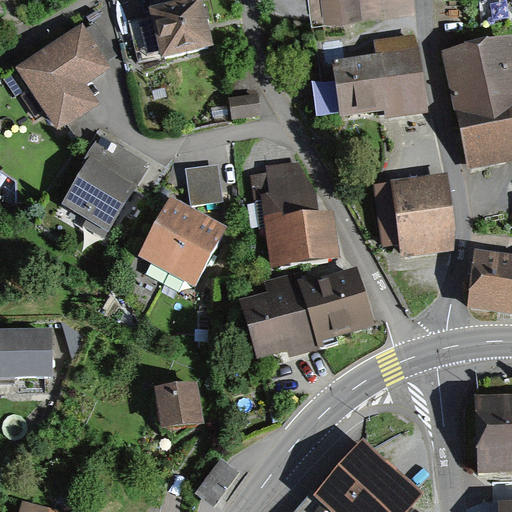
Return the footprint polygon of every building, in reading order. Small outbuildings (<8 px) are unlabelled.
[(202,0),(179,0),(150,7),(152,15),(128,21),(138,61),(160,55),(161,58),(214,45),(202,0)] [(362,21),(359,0),(321,0),(325,26),(362,21)] [(16,67),(56,128),(67,121),(97,101),(85,82),(109,66),(106,61),(116,54),(95,23),(87,28),(83,22),(16,67)] [(375,55),(334,60),(342,116),(386,109),(387,117),(429,111),(418,34),(373,41),(375,55)] [(511,36),(443,51),(467,170),(511,160),(511,36)] [(16,67),(0,77),(0,170),(18,183),(18,202),(40,208),(84,148),(67,121),(56,128),(16,67)] [(230,96),(233,118),(262,114),(259,92),(230,96)] [(101,134),(85,160),(88,160),(62,204),(85,218),(80,227),(104,241),(151,163),(101,134)] [(332,210),(319,212),(316,189),(300,161),(266,166),(267,172),(252,174),(260,230),(269,229),(274,266),(339,257),(332,210)] [(191,206),(223,202),(219,166),(186,170),(191,206)] [(448,176),(376,185),(383,247),(400,245),(402,257),(458,250),(448,176)] [(171,197),(139,256),(193,285),(225,226),(171,197)] [(511,253),(477,249),(469,306),(511,312),(511,253)] [(268,291),(242,299),(259,357),(284,349),(289,348),(291,354),(335,341),(334,335),(377,321),(359,262),(301,279),(298,271),(265,281),(268,291)] [(52,327),(0,328),(0,382),(15,382),(14,375),(53,373),(52,327)] [(197,380),(157,386),(164,427),(204,420),(197,380)] [(511,397),(474,399),(477,477),(511,475),(511,397)] [(406,511),(423,493),(362,440),(314,495),(333,511),(406,511)] [(207,511),(226,511),(244,483),(222,470),(199,507),(207,511)] [(333,511),(314,495),(310,493),(294,511),(333,511)] [(18,511),(64,511),(21,501),(18,511)]
